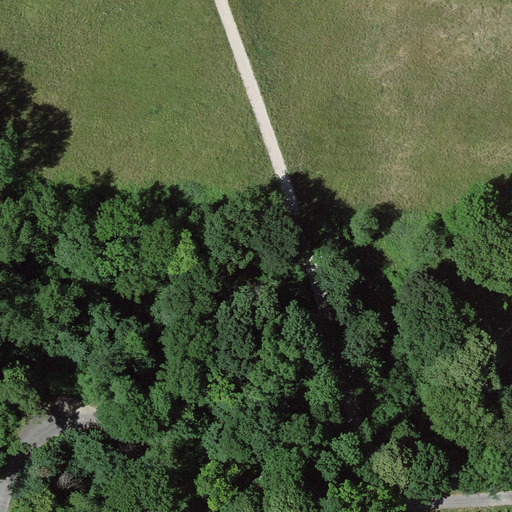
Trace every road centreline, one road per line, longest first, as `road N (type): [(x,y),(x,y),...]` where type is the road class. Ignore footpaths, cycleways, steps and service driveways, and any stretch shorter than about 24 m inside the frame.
road 1 (residential): [(511,497),(321,497),(240,473),(125,422),(87,420),(50,428),(24,451),(0,508)]
road 2 (track): [(228,0),(387,503)]
